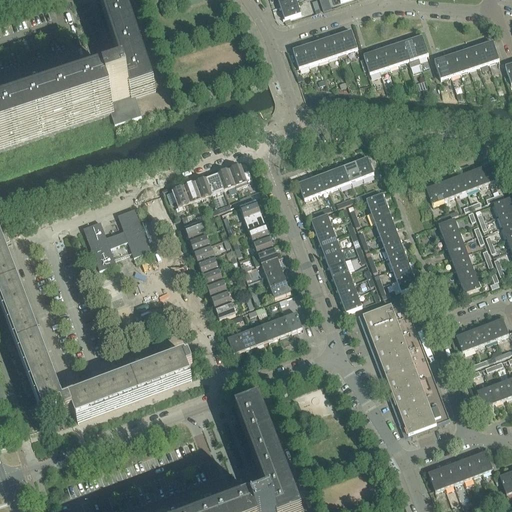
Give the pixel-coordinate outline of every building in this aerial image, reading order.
[(17,124),(0,129),(0,154),(111,117),(108,108),(132,100),(135,99),(155,92),(123,0),(98,0),(112,40),(110,41),(109,41),(113,52),(114,52),(116,51),(128,89),(115,93),(112,87),(115,86),(109,69),(94,74),(100,91),(102,90),(109,88),(111,95),(107,96),(105,97),(104,95),(82,102),(80,94),(68,98),(71,106),(28,120),(26,112),(14,116),(17,124)] [(295,0),(277,0),(281,11),(297,6),(295,0)] [(297,6),(281,11),(285,23),(301,17),(297,6)] [(358,53),(352,34),(342,37),(348,56),(358,53)] [(342,37),(332,41),(338,59),(348,56),(342,37)] [(422,40),(412,43),(419,62),(429,58),(422,40)] [(332,41),(322,44),(328,63),(338,59),(332,41)] [(412,43),(403,46),(409,65),(411,71),(421,67),(419,62),(412,43)] [(322,44),(312,47),(319,66),(328,63),(322,44)] [(493,45),(483,48),(489,67),(499,64),(493,45)] [(403,46),(393,49),(399,68),(409,65),(403,46)] [(312,47),(303,50),(309,69),(319,66),(312,47)] [(483,48),(473,51),(480,70),(489,67),(483,48)] [(393,49),(383,52),(390,71),(399,68),(393,49)] [(303,50),(293,54),(299,72),(309,69),(303,50)] [(473,51),(464,55),(470,74),(480,70),(473,51)] [(383,52),(374,56),(380,75),(390,71),(383,52)] [(464,55),(454,58),(460,77),(470,74),(464,55)] [(374,56),(364,59),(370,78),(380,75),(374,56)] [(454,58),(444,61),(451,80),(460,77),(454,58)] [(444,61),(434,64),(441,83),(451,80),(444,61)] [(108,108),(111,117),(115,129),(142,120),(135,99),(132,100),(108,108)] [(356,166),(362,182),(374,177),(368,161),(356,166)] [(356,166),(345,170),(351,186),(362,182),(356,166)] [(495,166),(484,171),(490,187),(501,182),(495,166)] [(229,174),(235,190),(236,192),(248,188),(241,169),(229,174)] [(345,170),(333,174),(339,191),(351,186),(345,170)] [(484,171),(472,175),(478,191),(490,187),(484,171)] [(229,174),(218,178),(224,194),(235,190),(229,174)] [(333,174),(322,179),(328,195),(339,191),(333,174)] [(472,175),(461,179),(467,195),(478,191),(472,175)] [(218,178),(207,182),(213,198),(224,194),(218,178)] [(322,179),(310,183),(316,199),(328,195),(322,179)] [(461,179),(449,184),(455,200),(467,195),(461,179)] [(207,182),(195,187),(201,203),(213,198),(207,182)] [(310,183),(298,187),(305,204),(316,199),(310,183)] [(449,184),(438,188),(444,204),(455,200),(449,184)] [(195,187),(184,191),(190,207),(201,203),(195,187)] [(438,188),(426,192),(432,208),(444,204),(438,188)] [(184,191),(172,195),(178,211),(190,207),(184,191)] [(241,203),(242,207),(253,203),(251,198),(240,202),(241,203)] [(383,198),(367,204),(371,216),(387,210),(383,198)] [(511,207),(510,202),(494,208),(498,219),(511,214),(511,207)] [(256,205),(240,211),(245,223),(261,217),(256,205)] [(387,210),(371,216),(375,227),(392,221),(387,210)] [(101,226),(84,233),(100,275),(117,268),(111,253),(128,246),(134,262),(151,255),(135,213),(118,220),(124,236),(107,242),(101,226)] [(511,214),(498,219),(502,231),(511,227),(511,214)] [(261,217),(245,223),(249,235),(265,229),(261,217)] [(328,219),(311,225),(316,237),(332,231),(328,219)] [(392,221),(375,227),(380,238),(396,232),(392,221)] [(439,229),(443,240),(459,234),(455,223),(439,229)] [(201,226),(185,232),(189,244),(205,238),(201,226)] [(511,227),(502,231),(507,242),(511,240),(511,227)] [(265,229),(249,235),(253,246),(269,240),(265,229)] [(332,231),(316,237),(320,248),(336,242),(332,231)] [(396,232),(380,238),(384,250),(400,244),(396,232)] [(463,246),(459,234),(443,240),(447,252),(463,246)] [(0,306),(42,416),(44,415),(44,416),(62,409),(65,418),(74,414),(77,424),(78,426),(192,383),(191,381),(188,371),(193,369),(189,360),(186,361),(186,359),(118,384),(116,380),(110,382),(112,387),(69,403),(64,405),(35,329),(39,327),(37,320),(32,322),(0,236),(0,306)] [(205,238),(189,244),(194,255),(210,249),(205,238)] [(269,240),(253,246),(258,257),(273,251),(269,240)] [(336,242),(320,248),(324,259),(341,253),(336,242)] [(400,244),(384,250),(388,261),(404,255),(400,244)] [(468,257),(463,246),(447,252),(452,263),(468,257)] [(210,249),(194,255),(198,267),(214,261),(210,249)] [(258,257),(252,259),(256,271),(262,269),(278,263),(273,251),(258,257)] [(341,253),(324,259),(329,271),(345,265),(341,253)] [(404,255),(388,261),(393,272),(409,266),(404,255)] [(472,269),(468,257),(452,263),(456,275),(472,269)] [(214,261),(198,267),(202,278),(218,272),(214,261)] [(278,263),(262,269),(266,280),(282,274),(278,263)] [(345,265),(329,271),(333,282),(349,276),(355,274),(351,263),(345,265)] [(409,266),(393,272),(397,284),(413,278),(409,266)] [(476,280),(472,269),(456,275),(460,286),(476,280)] [(218,272),(202,278),(207,290),(223,284),(218,272)] [(282,274),(266,280),(270,291),(286,285),(282,274)] [(349,276),(333,282),(337,293),(353,287),(349,276)] [(413,278),(397,284),(401,296),(418,290),(413,278)] [(476,280),(460,286),(465,298),(481,292),(476,280)] [(223,284),(207,290),(211,301),(227,295),(223,284)] [(286,285),(270,291),(275,303),(291,297),(286,285)] [(353,287),(337,293),(341,305),(358,299),(353,287)] [(227,295),(211,301),(215,312),(231,306),(227,295)] [(358,299),(341,305),(346,317),(362,311),(358,299)] [(371,315),(358,320),(405,443),(417,438),(416,436),(450,424),(405,304),(372,317),(371,315)] [(231,306),(215,312),(220,324),(236,318),(231,306)] [(285,321),(291,337),(303,332),(297,316),(285,321)] [(285,321),(274,325),(280,341),(291,337),(285,321)] [(503,323),(491,327),(497,343),(509,339),(503,323)] [(274,325),(262,329),(268,345),(280,341),(274,325)] [(491,327),(480,332),(486,347),(497,343),(491,327)] [(262,329),(251,334),(257,350),(268,345),(262,329)] [(480,332),(468,336),(474,352),(486,347),(480,332)] [(251,334),(240,338),(246,354),(257,350),(251,334)] [(468,336),(456,340),(462,356),(474,352),(468,336)] [(240,338),(228,342),(234,358),(246,354),(240,338)] [(511,382),(500,387),(506,403),(511,400),(511,382)] [(500,387),(489,391),(495,407),(506,403),(500,387)] [(489,391),(477,395),(483,411),(495,407),(489,391)] [(300,511),(262,410),(247,416),(247,414),(242,416),(243,417),(235,420),(236,423),(252,464),(256,474),(261,489),(262,492),(265,500),(258,503),(248,506),(250,511),(300,511)] [(486,456),(476,459),(483,477),(493,474),(486,456)] [(476,459),(467,463),(474,481),(483,477),(476,459)] [(467,463),(457,466),(464,485),(474,481),(467,463)] [(457,466),(448,470),(455,488),(464,485),(457,466)] [(448,470),(438,473),(445,492),(455,488),(448,470)] [(438,473),(428,477),(435,495),(445,492),(438,473)] [(511,484),(509,477),(500,480),(507,499),(511,496),(511,484)] [(101,511),(97,500),(89,503),(92,511),(101,511)]
